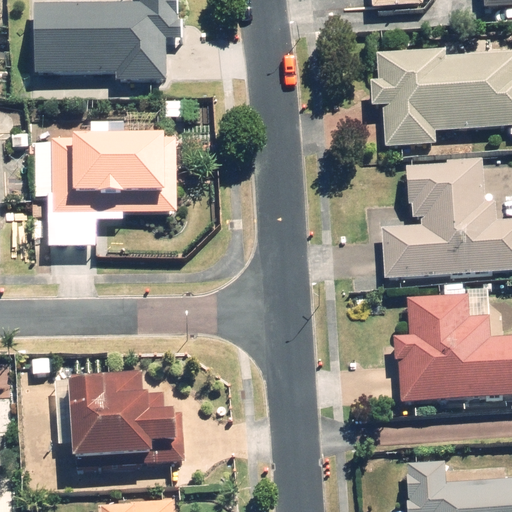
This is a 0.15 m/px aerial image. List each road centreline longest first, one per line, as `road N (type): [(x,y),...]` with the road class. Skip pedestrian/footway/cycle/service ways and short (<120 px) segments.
road 1 (residential): [(267,0),(286,312)]
road 2 (residential): [(286,312),(0,318)]
road 3 (residential): [(286,312),(299,511)]
